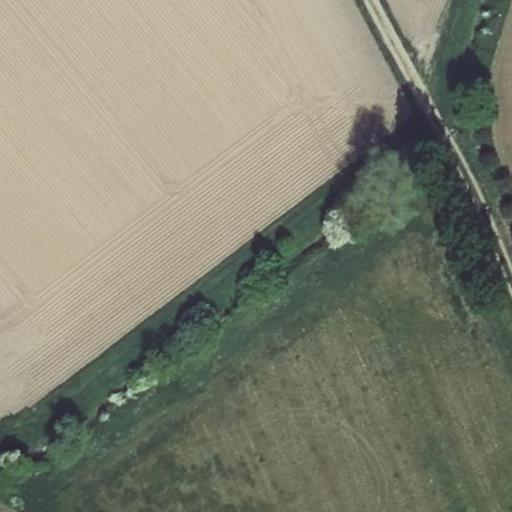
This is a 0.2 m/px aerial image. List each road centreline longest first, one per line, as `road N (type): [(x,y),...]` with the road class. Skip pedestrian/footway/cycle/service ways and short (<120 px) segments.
road 1 (residential): [(430,112),(511,276)]
road 2 (track): [(430,112),(370,0)]
